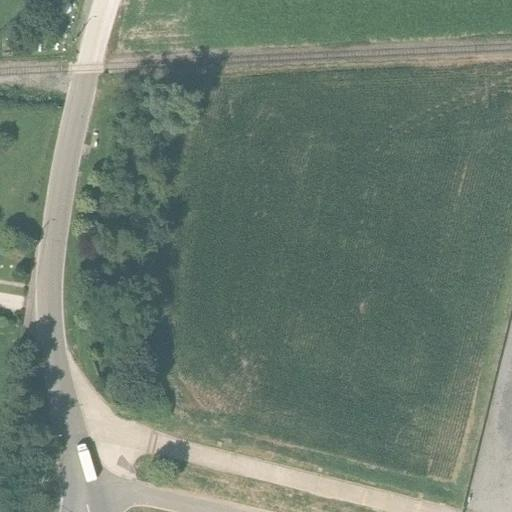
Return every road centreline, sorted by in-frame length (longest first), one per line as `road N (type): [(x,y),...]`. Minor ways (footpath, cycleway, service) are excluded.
road 1 (unclassified): [(105,0),(65,152),(47,277),(52,360),(91,487)]
road 2 (unclassified): [(91,487),(226,511)]
